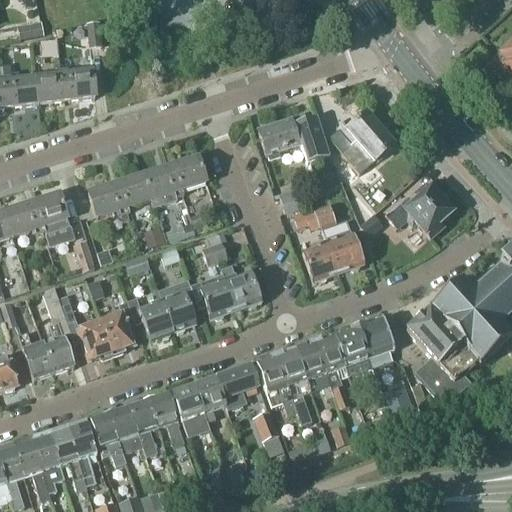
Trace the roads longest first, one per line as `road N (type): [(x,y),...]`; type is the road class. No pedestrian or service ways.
road 1 (residential): [(292,328),(0,426)]
road 2 (residential): [(511,209),(413,283),(292,328)]
road 3 (residential): [(292,328),(209,108)]
road 4 (residential): [(0,173),(209,108)]
road 5 (residential): [(209,108),(387,46)]
road 6 (secondary): [(511,186),(406,70)]
road 7 (secondary): [(378,504),(511,508)]
